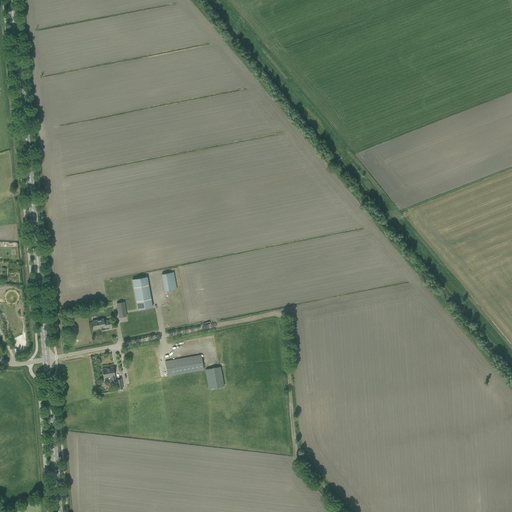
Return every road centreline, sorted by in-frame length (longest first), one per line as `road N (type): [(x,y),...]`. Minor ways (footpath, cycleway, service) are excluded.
road 1 (primary): [(46,359),(11,0)]
road 2 (unclassified): [(46,359),(217,324)]
road 3 (primary): [(58,511),(46,359)]
